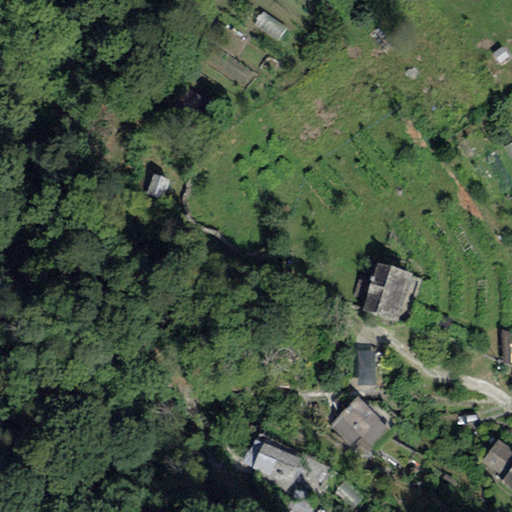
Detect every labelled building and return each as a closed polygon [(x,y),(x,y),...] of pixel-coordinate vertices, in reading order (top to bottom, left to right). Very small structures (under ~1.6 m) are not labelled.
[(413,274),(376,264),(371,283),(359,280),(351,308),(399,322),(413,274)] [(374,350),(357,351),(357,386),(375,386),(374,350)] [(388,427),(357,398),(329,427),(351,447),(356,442),(365,451),(388,427)] [(503,480),(511,467),(511,450),(497,440),(479,463),(503,480)] [(302,459),(263,443),(252,469),(291,486),(302,459)] [(511,467),(503,480),(500,482),(511,491),(511,467)]
